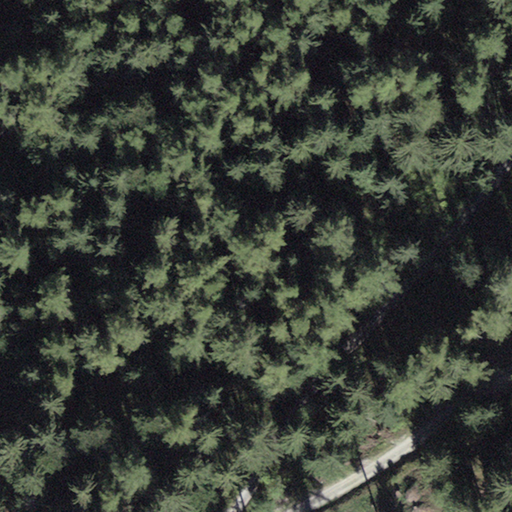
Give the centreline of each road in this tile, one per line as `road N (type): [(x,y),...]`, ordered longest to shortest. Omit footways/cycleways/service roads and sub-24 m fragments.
road 1 (track): [(511,140),(249,511)]
road 2 (track): [(304,511),(511,380)]
